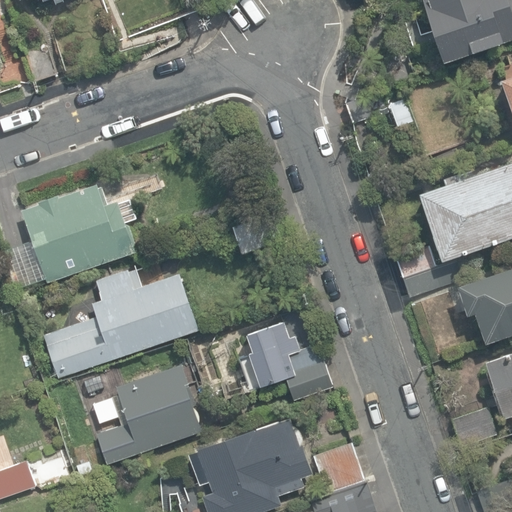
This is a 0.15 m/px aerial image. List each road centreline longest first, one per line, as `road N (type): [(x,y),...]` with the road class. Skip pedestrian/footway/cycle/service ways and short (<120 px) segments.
road 1 (residential): [(427,511),(283,107),(261,75)]
road 2 (residential): [(261,75),(215,71),(0,142)]
